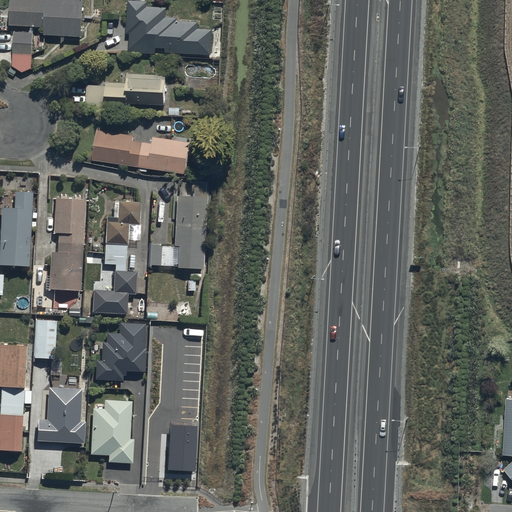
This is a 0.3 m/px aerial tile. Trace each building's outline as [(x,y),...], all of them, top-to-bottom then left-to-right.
[(9,0),(8,24),(45,26),(44,34),(80,36),(82,0),(9,0)] [(146,0),(127,0),(126,30),(129,30),(128,52),(155,53),(155,45),(165,45),(164,49),(210,51),(211,26),(198,26),(198,19),(176,19),(176,15),(166,15),(166,5),(147,4),(146,0)] [(33,30),(13,29),(12,63),(22,70),(31,66),(31,52),(32,52),(33,30)] [(86,82),(85,103),(126,105),(126,100),(164,102),(165,71),(126,70),(125,80),(105,79),(105,83),(86,82)] [(91,157),(183,172),(189,140),(152,134),(151,141),(132,138),(133,133),(96,127),(91,157)] [(202,266),(206,179),(182,178),(181,193),(175,193),(172,242),(149,241),(148,263),(189,265),(187,288),(194,289),(195,279),(199,279),(200,266),(202,266)] [(13,205),(0,204),(0,261),(28,263),(29,226),(35,226),(35,220),(30,220),(30,216),(35,217),(35,211),(31,211),(31,189),(13,189),(13,205)] [(54,194),(52,230),(58,230),(57,250),(50,250),(48,288),(80,289),(83,195),(54,194)] [(116,215),(105,215),(103,261),(114,262),(112,288),(92,287),(91,309),(125,311),(126,291),(134,292),(135,269),(125,269),(127,237),(138,238),(140,200),(117,199),(116,215)] [(186,300),(175,303),(179,317),(192,314),(188,302),(186,302),(186,300)] [(55,318),(34,317),(32,356),(54,357),(55,318)] [(143,338),(145,338),(145,329),(144,329),(144,322),(119,321),(118,331),(106,331),(106,340),(101,340),(101,358),(95,358),(95,377),(122,379),(122,373),(125,374),(125,368),(144,369),(145,347),(143,346),(143,338)] [(381,353),(377,353),(374,400),(390,400),(390,385),(393,385),(394,354),(388,354),(389,340),(382,339),(381,353)] [(0,446),(19,447),(23,367),(27,367),(27,361),(24,361),(25,343),(0,341),(0,383),(0,388),(0,446)] [(452,350),(445,350),(444,391),(442,391),(442,412),(463,412),(464,395),(484,396),(484,387),(485,387),(485,383),(478,383),(479,350),(452,349),(452,350)] [(270,366),(260,365),(260,388),(285,389),(286,366),(279,366),(279,364),(270,364),(270,366)] [(218,366),(200,365),(198,390),(216,391),(218,366)] [(338,402),(339,380),(332,380),(332,371),(316,371),(316,380),(318,380),(317,401),(338,402)] [(81,387),(47,385),(46,416),(36,416),(35,438),(83,440),(84,418),(79,418),(81,387)] [(392,406),(388,406),(385,462),(416,464),(417,434),(420,434),(421,420),(420,420),(421,408),(406,407),(406,391),(392,390),(392,406)] [(511,395),(505,395),(502,451),(511,451),(511,395)] [(249,430),(250,405),(249,405),(249,397),(241,397),(240,404),(218,403),(217,425),(224,425),(222,457),(248,458),(249,436),(251,436),(251,430),(249,430)] [(133,436),(129,436),(130,400),(103,399),(102,407),(91,406),(89,452),(108,453),(107,460),(132,461),(133,436)] [(310,409),(297,409),(298,402),(290,401),(290,409),(285,408),(283,433),(278,431),(274,434),(276,439),(272,439),(272,457),(308,458),(310,409)] [(362,472),(364,414),(343,414),(343,422),(329,421),(328,441),(335,441),(334,471),(362,472)] [(442,423),(439,472),(467,473),(470,424),(442,423)] [(198,426),(170,424),(168,470),(195,471),(198,426)] [(438,426),(427,426),(427,443),(437,443),(438,426)] [(511,457),(503,466),(511,476),(511,457)] [(454,475),(429,474),(428,495),(453,496),(454,475)]
